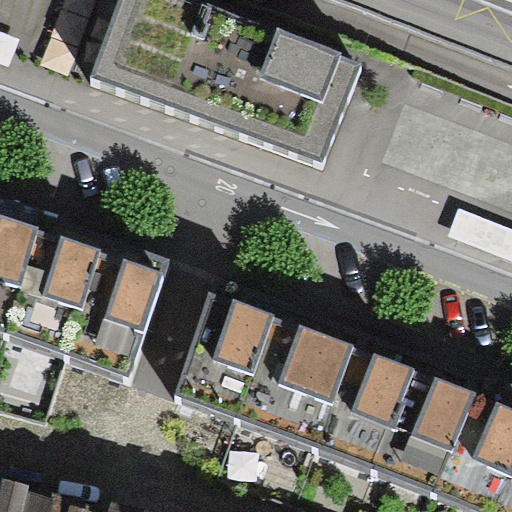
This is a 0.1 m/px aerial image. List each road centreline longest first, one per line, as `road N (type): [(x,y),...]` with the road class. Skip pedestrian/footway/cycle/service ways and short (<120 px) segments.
road 1 (residential): [(227,204),(120,492)]
road 2 (residential): [(227,204),(511,319)]
road 3 (residential): [(0,122),(227,204)]
road 4 (residential): [(0,470),(120,492)]
